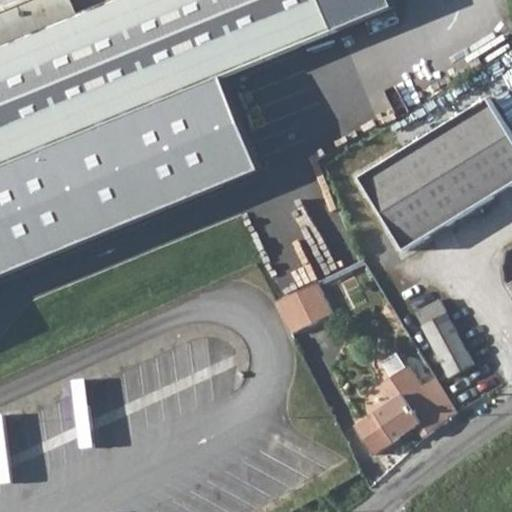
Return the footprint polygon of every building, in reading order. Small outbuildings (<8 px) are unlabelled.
[(0,173),(218,84),(396,11),(390,0),(133,0),(77,23),(66,0),(44,0),(0,18),(0,173)] [(0,273),(259,174),(218,84),(0,173),(0,273)] [(511,140),(489,103),(370,188),(408,256),(511,188),(511,140)] [(317,283),(277,302),(292,334),(333,314),(317,283)] [(441,300),(417,312),(451,379),(474,366),(441,300)] [(449,423),(447,420),(411,367),(385,383),(396,400),(357,425),(376,455),(419,427),(426,437),(449,423)]
